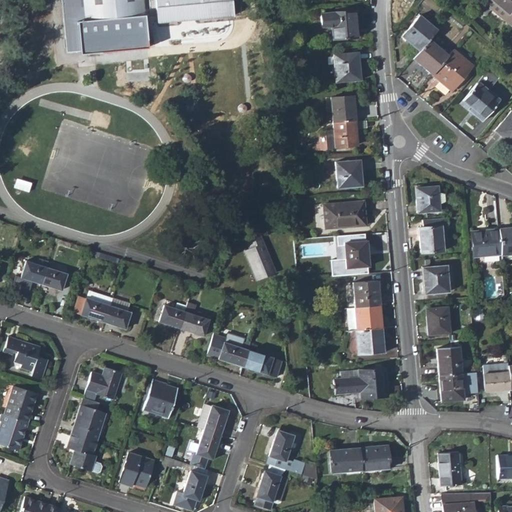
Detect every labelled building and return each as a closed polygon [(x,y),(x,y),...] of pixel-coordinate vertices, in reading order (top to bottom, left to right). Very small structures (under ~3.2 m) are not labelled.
[(61,0),(66,53),(87,51),(88,54),(147,49),(142,0),(61,0)] [(148,0),(149,1),(155,0),(157,21),(234,13),(232,0),(148,0)] [(511,0),(485,0),(482,5),(509,27),(511,23),(511,0)] [(331,25),(333,38),(355,36),(352,9),(319,12),(320,25),(331,25)] [(401,37),(418,51),(428,38),(436,29),(419,15),(401,37)] [(411,59),(431,75),(447,55),(428,38),(418,51),(411,59)] [(259,65),(259,41),(247,41),(247,65),(259,65)] [(471,65),(452,49),(447,55),(431,75),(450,91),(471,65)] [(331,54),(334,81),(359,79),(356,52),(331,54)] [(128,71),(128,87),(151,87),(151,72),(128,71)] [(249,72),(250,95),(261,95),(259,72),(249,72)] [(477,82),(461,101),(483,120),(500,100),(477,82)] [(328,97),(330,122),(355,120),(352,95),(328,97)] [(493,132),(511,148),(511,147),(511,112),(510,112),(493,132)] [(356,134),(355,120),(330,122),(331,129),(323,130),(325,148),(354,146),(353,135),(356,134)] [(332,162),(335,188),(352,186),(351,175),(358,174),(357,160),(332,162)] [(438,211),(438,205),(437,193),(436,185),(415,187),(417,212),(438,211)] [(321,205),(323,229),(363,225),(360,201),(321,205)] [(419,228),(421,253),(444,250),(441,228),(449,227),(448,217),(422,220),(423,228),(419,228)] [(511,227),(498,229),(500,254),(511,253),(511,227)] [(471,257),(500,254),(498,229),(469,231),(471,257)] [(244,252),(256,282),(274,275),(259,237),(246,243),(249,250),(244,252)] [(342,243),(345,269),(367,267),(364,241),(342,243)] [(117,262),(118,258),(91,249),(90,253),(117,262)] [(21,278),(41,284),(48,262),(38,259),(37,263),(26,260),(21,278)] [(57,265),(48,262),(41,284),(60,290),(66,273),(56,270),(57,265)] [(422,267),(424,294),(448,292),(445,265),(422,267)] [(349,282),(351,308),(377,306),(375,280),(349,282)] [(80,315),(105,322),(112,300),(88,293),(86,299),(80,315)] [(80,315),(86,299),(79,297),(73,313),(80,315)] [(129,303),(113,298),(112,300),(105,322),(124,328),(129,312),(126,311),(129,303)] [(196,305),(187,302),(186,306),(179,328),(202,335),(208,319),(193,314),(196,305)] [(158,321),(179,328),(186,306),(176,303),(175,307),(164,304),(158,321)] [(379,328),(377,306),(351,308),(353,330),(379,328)] [(447,306),(426,308),(426,315),(425,316),(426,334),(449,332),(447,306)] [(344,308),(346,331),(353,330),(351,308),(344,308)] [(381,351),(379,328),(353,330),(355,353),(381,351)] [(225,338),(213,334),(207,355),(243,367),(248,351),(224,343),(225,338)] [(30,373),(30,376),(40,379),(46,360),(36,357),(39,346),(8,337),(3,352),(12,355),(13,350),(15,351),(13,362),(20,365),(19,369),(30,373)] [(258,346),(250,344),(248,351),(243,367),(273,377),(278,361),(255,353),(258,346)] [(435,349),(437,375),(460,373),(458,347),(435,349)] [(484,391),(509,389),(507,370),(507,366),(507,364),(482,366),(484,391)] [(382,366),(357,369),(357,375),(338,377),(332,377),(333,394),(358,393),(359,399),(385,396),(382,366)] [(91,371),(85,390),(96,394),(112,399),(121,372),(104,367),(101,374),(91,371)] [(337,370),(338,377),(357,375),(357,369),(337,370)] [(475,372),(460,373),(437,375),(440,401),(463,399),(462,393),(477,391),(475,372)] [(151,379),(142,410),(167,418),(176,388),(166,384),(166,383),(151,379)] [(12,386),(2,414),(26,422),(35,394),(12,386)] [(83,396),(94,400),(96,394),(85,390),(83,396)] [(79,405),(95,410),(98,401),(94,400),(83,396),(81,396),(79,405)] [(79,405),(70,432),(96,440),(105,413),(95,410),(79,405)] [(196,428),(202,430),(209,407),(203,405),(196,428)] [(210,405),(209,407),(202,430),(218,435),(226,410),(210,405)] [(0,444),(17,450),(26,422),(2,414),(0,414),(0,413),(0,444)] [(192,452),(188,464),(190,465),(202,469),(206,457),(211,458),(218,435),(202,430),(195,452),(192,452)] [(276,430),(268,456),(284,462),(293,435),(276,430)] [(92,454),(96,440),(70,432),(65,447),(72,449),(67,463),(90,470),(93,462),(95,455),(92,454)] [(376,447),(359,449),(361,470),(389,467),(386,444),(376,445),(376,447)] [(332,473),(361,470),(359,449),(358,447),(329,450),(332,473)] [(438,453),(440,485),(459,483),(457,451),(438,453)] [(127,453),(118,482),(131,486),(132,484),(144,488),(152,462),(127,453)] [(511,454),(495,455),(496,477),(511,475),(511,454)] [(160,464),(169,467),(172,459),(163,456),(160,464)] [(304,460),(299,474),(315,479),(313,463),(304,460)] [(99,464),(93,462),(90,470),(96,472),(98,472),(100,466),(99,464)] [(189,469),(205,475),(207,470),(202,469),(190,465),(189,469)] [(197,500),(205,475),(189,469),(182,492),(176,491),(171,505),(187,509),(192,507),(194,500),(197,500)] [(256,498),(254,506),(270,511),(272,503),(271,502),(280,476),(263,471),(255,497),(256,498)] [(471,492),(471,500),(490,499),(489,491),(471,492)] [(471,500),(471,492),(457,492),(440,493),(442,511),(476,511),(477,507),(472,508),(471,500)] [(372,498),(373,511),(400,511),(399,496),(372,498)] [(56,511),(57,510),(57,508),(24,498),(19,511),(56,511)]
